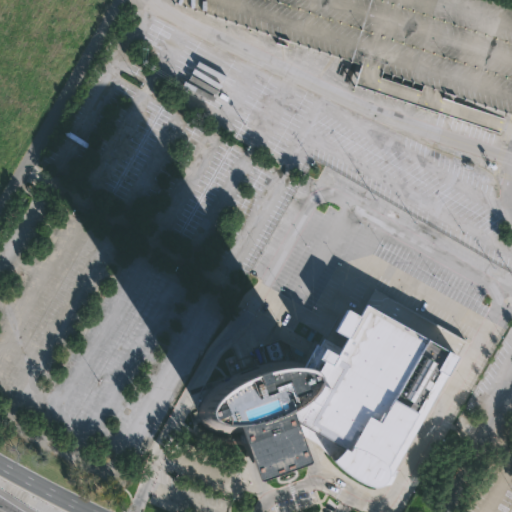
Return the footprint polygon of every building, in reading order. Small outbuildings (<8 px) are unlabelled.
[(490,0),(511,7),(511,114),(505,112),(454,95),(452,101),(503,118),(500,127),(498,132),(353,84),(360,64),(173,3),(173,0),(490,0)] [(337,446),(295,423),(287,402),(294,397),(298,394),(302,389),(306,384),(307,382),(307,381),(308,378),(308,376),(307,374),(306,372),(305,370),(303,368),(301,367),(299,367),(313,341),(324,347),(328,340),(337,345),(342,335),(334,331),(347,306),(356,311),(360,304),(385,318),(457,358),(434,399),(395,470),(396,470),(392,477),(389,483),(373,485),(370,485),(367,485),(360,482),(351,476),(339,467),(329,456),(328,455),(330,453),(333,451),(335,449),(337,446)] [(307,374),(308,376),(308,378),(307,381),(307,382),(306,384),(302,389),(298,394),(294,397),(287,402),(284,405),(274,410),(262,415),(251,418),(239,421),(236,421),(227,421),(221,421),(215,420),(210,419),(208,418),(206,417),(204,416),(203,414),(202,412),(201,409),(201,407),(202,405),(203,403),(203,402),(207,397),(211,392),(215,388),(225,381),(235,375),(247,371),(258,367),(270,365),(282,364),(288,364),(294,365),(299,367),(301,367),(303,368),(305,370),(306,372),(307,374)] [(287,402),(295,423),(299,433),(309,461),(284,470),(257,480),(236,421),(239,421),(251,418),(262,415),(274,410),(284,405),(287,402)] [(328,455),(330,453),(333,451),(335,449),(337,446),(295,423),(299,433),(303,435),(309,439),(316,444),(328,455)]
